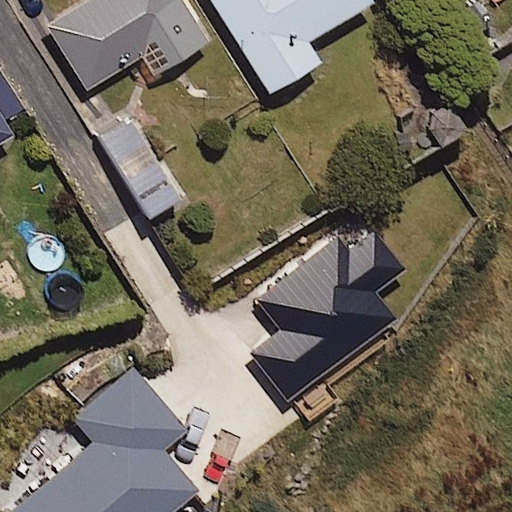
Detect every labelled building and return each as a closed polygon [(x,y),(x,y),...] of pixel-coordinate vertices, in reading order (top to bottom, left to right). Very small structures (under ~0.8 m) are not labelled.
[(201,35),(180,0),(71,0),(42,18),(81,82),(137,49),(148,67),(201,35)] [(209,0),(261,84),(312,52),(300,32),(351,0),(209,0)] [(0,129),(26,113),(0,71),(0,129)] [(417,96),(397,106),(419,146),(438,136),(417,96)] [(173,191),(127,114),(96,133),(142,210),(173,191)] [(480,205),(447,180),(399,243),(432,269),(480,205)] [(396,263),(359,215),(255,296),(275,322),(245,346),(290,404),(397,320),(369,284),(396,263)] [(182,425),(134,367),(74,418),(92,440),(4,511),(158,511),(193,483),(160,444),(182,425)]
